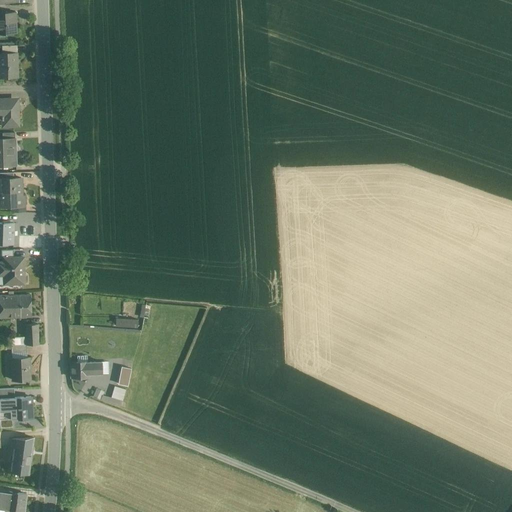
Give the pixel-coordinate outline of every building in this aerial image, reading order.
[(0,33),(18,33),(18,11),(0,11),(0,33)] [(0,78),(20,78),(19,52),(0,52),(0,78)] [(5,129),(24,129),(24,98),(0,98),(0,119),(4,119),(5,129)] [(0,167),(19,167),(18,138),(0,138),(0,167)] [(0,209),(28,209),(27,178),(16,178),(15,173),(0,173),(0,209)] [(0,242),(18,242),(17,225),(0,225),(0,242)] [(0,286),(29,285),(28,260),(16,260),(16,251),(4,251),(4,261),(0,260),(0,286)] [(32,317),(32,295),(1,296),(1,318),(32,317)] [(139,318),(116,317),(116,325),(139,326),(139,318)] [(40,344),(40,324),(28,324),(28,339),(18,339),(18,345),(40,344)] [(110,373),(110,359),(88,360),(88,354),(75,355),(76,360),(71,360),(72,379),(90,378),(90,374),(110,373)] [(14,380),(33,380),(33,355),(13,355),(14,380)] [(131,386),(135,368),(120,365),(116,382),(131,386)] [(123,406),(127,389),(115,385),(112,397),(104,395),(105,390),(97,388),(94,398),(123,406)] [(0,399),(12,399),(12,389),(0,389),(0,399)] [(35,398),(12,399),(12,420),(36,420),(35,398)] [(34,473),(38,438),(15,439),(11,471),(34,473)] [(0,511),(6,511),(27,511),(30,495),(2,491),(0,507),(0,511)]
